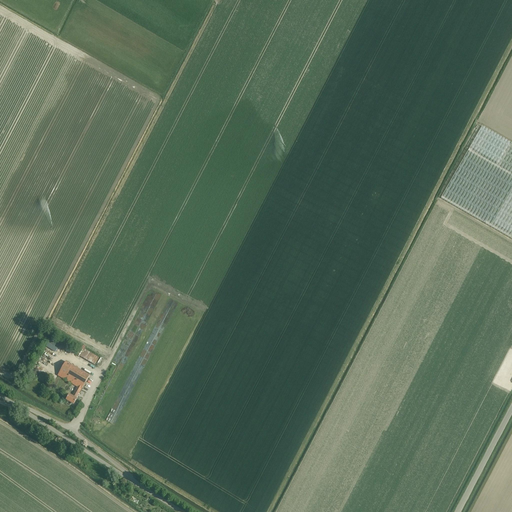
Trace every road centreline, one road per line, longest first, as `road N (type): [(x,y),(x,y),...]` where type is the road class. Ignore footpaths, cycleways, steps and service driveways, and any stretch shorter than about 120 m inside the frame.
road 1 (track): [(100,374),(150,288),(197,310),(207,307),(331,66),(325,55),(219,0)]
road 2 (track): [(277,511),(437,201)]
road 3 (unclassified): [(181,511),(17,407)]
